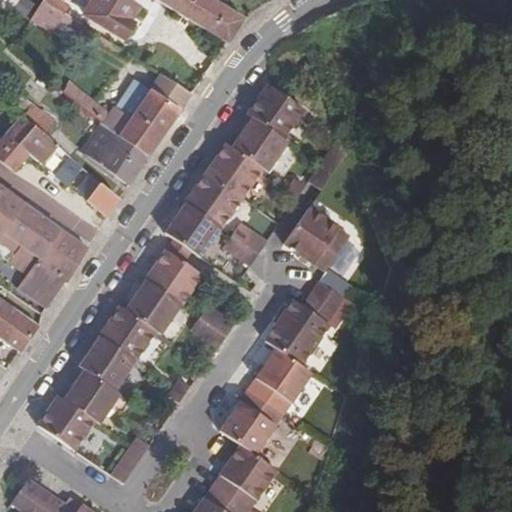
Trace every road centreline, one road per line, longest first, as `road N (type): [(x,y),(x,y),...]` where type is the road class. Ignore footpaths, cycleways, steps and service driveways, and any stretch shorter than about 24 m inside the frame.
road 1 (residential): [(0,420),(237,66),(282,22),(319,0)]
road 2 (residential): [(279,276),(126,511)]
